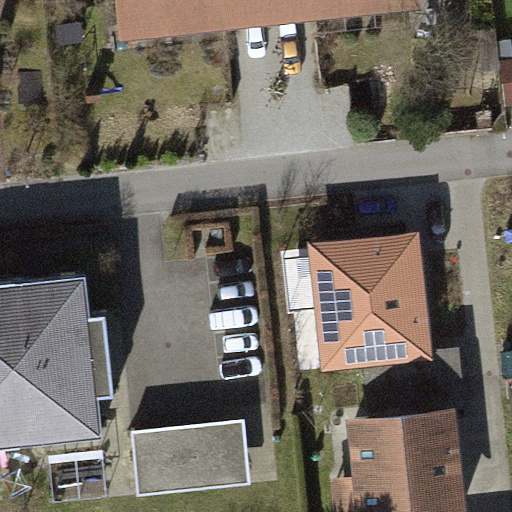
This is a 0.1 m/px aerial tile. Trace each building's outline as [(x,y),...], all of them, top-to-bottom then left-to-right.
[(409,0),(105,0),(110,36),(410,2),(409,0)] [(413,230),(302,244),(318,376),(429,362),(413,230)] [(112,271),(0,284),(0,447),(132,431),(112,271)] [(459,511),(447,405),(337,419),(348,511),(459,511)] [(143,485),(256,479),(253,414),(139,420),(143,485)]
